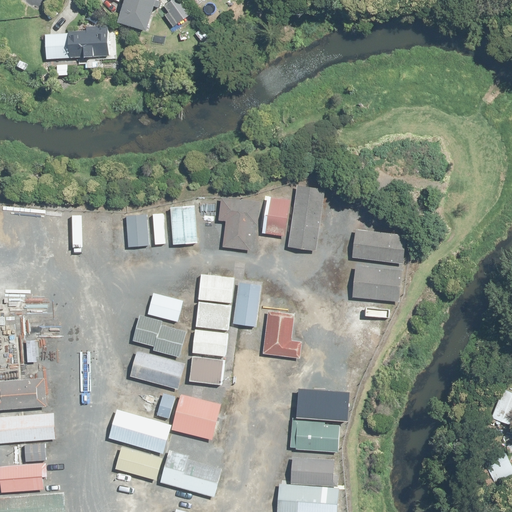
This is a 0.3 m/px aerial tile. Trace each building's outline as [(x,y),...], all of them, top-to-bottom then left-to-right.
[(128,0),(120,27),(151,33),(157,0),(128,0)] [(192,14),(181,0),(171,0),(164,5),(168,11),(164,14),(173,27),(192,14)] [(204,26),(194,33),(201,42),(210,36),(204,26)] [(113,31),(69,31),(69,57),(113,57),(113,31)] [(68,61),(68,33),(46,33),(46,61),(68,61)] [(286,187),(281,240),(308,242),(313,190),(286,187)] [(206,216),(215,217),(214,240),(243,242),(245,218),(249,218),(251,193),(207,191),(206,216)] [(257,191),(254,218),(276,221),(279,193),(257,191)] [(161,202),(164,238),(191,236),(189,200),(161,202)] [(36,209),(2,213),(6,259),(41,256),(36,209)] [(157,211),(141,212),(142,234),(159,232),(157,211)] [(107,216),(109,252),(137,250),(134,214),(107,216)] [(45,218),(47,254),(74,252),(72,216),(45,218)] [(343,219),(340,250),(387,255),(390,223),(343,219)] [(96,220),(80,221),(82,243),(98,242),(96,220)] [(346,258),(343,289),(390,294),(393,262),(346,258)] [(191,266),(188,291),(227,295),(230,270),(191,266)] [(241,296),(267,298),(276,299),(278,279),(243,276),(241,296)] [(188,295),(185,320),(224,324),(226,299),(188,295)] [(326,295),(323,326),(370,331),(373,299),(326,295)] [(285,312),(259,308),(253,351),(295,357),(298,335),(282,333),(285,312)] [(139,313),(133,337),(171,346),(177,322),(139,313)] [(180,324),(177,349),(216,354),(219,329),(180,324)] [(124,340),(117,369),(172,384),(180,355),(124,340)] [(189,355),(186,380),(224,384),(227,359),(189,355)] [(0,369),(0,444),(38,443),(70,442),(69,402),(40,403),(39,368),(0,369)] [(108,372),(100,400),(155,415),(163,387),(108,372)] [(511,391),(503,388),(492,416),(511,424),(511,391)] [(180,395),(172,424),(171,429),(211,440),(221,405),(180,393),(180,395)] [(345,402),(295,398),(293,427),(343,431),(345,402)] [(253,404),(229,402),(225,433),(249,436),(253,404)] [(112,425),(105,449),(147,461),(153,437),(112,425)] [(38,443),(0,444),(0,511),(32,511),(58,510),(56,484),(13,487),(12,481),(21,480),(20,471),(40,470),(38,443)] [(281,450),(280,477),(326,479),(327,451),(281,450)] [(511,462),(506,451),(482,463),(495,489),(511,480),(511,462)] [(159,464),(151,492),(206,507),(214,478),(159,464)] [(103,467),(97,491),(126,498),(128,489),(141,492),(147,469),(132,465),(130,474),(103,467)] [(281,484),(281,511),(327,511),(328,485),(281,484)] [(193,511),(149,500),(145,511),(193,511)]
